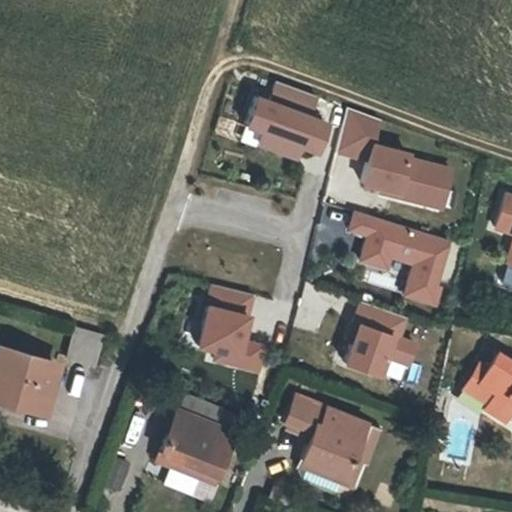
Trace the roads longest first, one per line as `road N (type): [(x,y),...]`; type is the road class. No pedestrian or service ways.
road 1 (residential): [(65,511),(148,298),(176,200),(300,229)]
road 2 (track): [(176,200),(233,0)]
